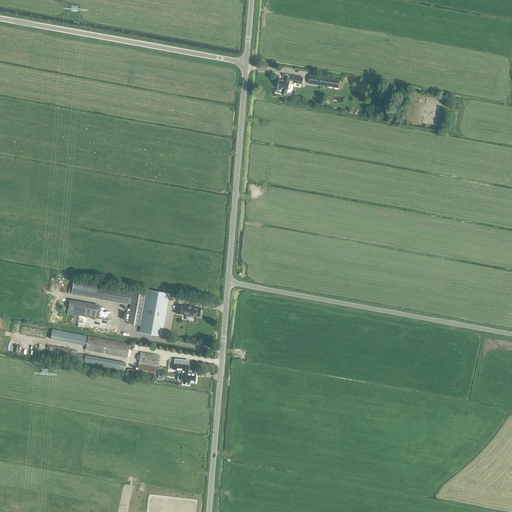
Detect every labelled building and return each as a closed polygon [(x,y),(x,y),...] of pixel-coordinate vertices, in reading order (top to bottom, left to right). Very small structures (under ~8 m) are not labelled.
[(312,75),(310,83),(339,89),(340,80),(312,75)] [(279,79),(276,93),(286,95),(287,90),(288,90),(290,81),(293,82),(293,84),(302,85),(304,78),(294,76),(294,78),(285,76),(284,80),(279,79)] [(71,294),(130,304),(133,290),(128,289),(103,285),(98,284),(74,279),(71,294)] [(140,326),(141,323),(146,292),(133,290),(130,304),(127,324),(140,326)] [(169,294),(147,290),(146,292),(141,323),(140,326),(139,333),(162,337),(169,294)] [(195,307),(190,306),(190,308),(184,307),(178,305),(176,313),(182,315),(182,314),(187,315),(188,314),(190,314),(190,315),(199,316),(199,315),(201,314),(201,311),(200,310),(201,309),(195,308),(195,307)] [(50,339),(85,346),(87,336),(52,329),(50,339)] [(88,336),(85,350),(127,359),(130,344),(88,336)] [(47,356),(68,360),(70,349),(49,345),(47,356)] [(137,371),(126,369),(125,373),(154,379),(158,356),(140,352),(140,354),(139,354),(138,355),(137,359),(139,359),(137,371)] [(70,353),(69,361),(125,372),(126,363),(70,353)] [(196,380),(196,376),(195,376),(195,374),(187,373),(187,372),(185,372),(186,365),(174,364),(173,370),(179,370),(179,372),(182,372),(181,381),(184,381),(183,384),(189,385),(189,382),(194,383),(195,380),(196,380)]
